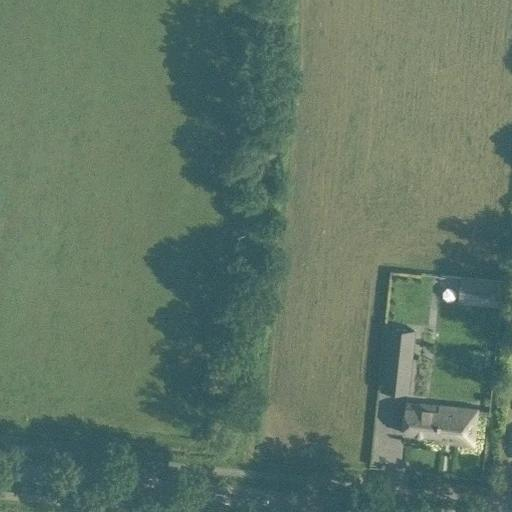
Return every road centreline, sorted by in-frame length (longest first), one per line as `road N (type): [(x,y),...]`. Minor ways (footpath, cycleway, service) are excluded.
road 1 (tertiary): [(208,494),(0,474)]
road 2 (tertiary): [(389,511),(208,494)]
